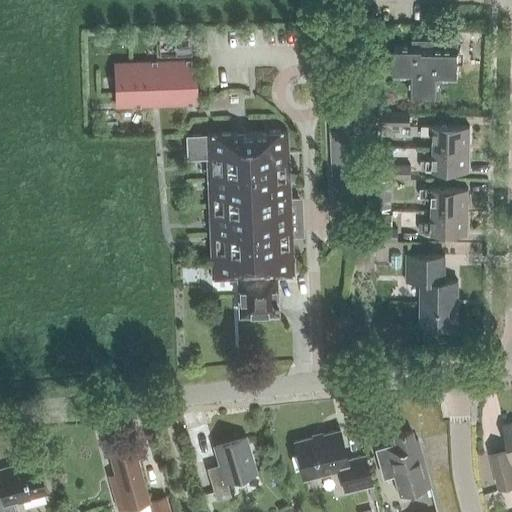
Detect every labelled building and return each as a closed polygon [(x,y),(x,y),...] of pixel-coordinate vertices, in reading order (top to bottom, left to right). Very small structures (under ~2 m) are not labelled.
[(176,53),(177,37),(161,37),(161,53),(176,53)] [(438,78),(457,78),(457,38),(411,37),(411,46),(393,46),(393,75),(408,75),(408,94),(424,94),(424,98),(433,98),(433,94),(438,94),(438,78)] [(196,105),(194,60),(113,63),(115,108),(196,105)] [(409,112),(379,111),(379,125),(409,126),(409,112)] [(356,217),(351,113),(331,114),(336,218),(356,217)] [(432,148),(468,149),(468,127),(432,126),(432,127),(421,127),(421,135),(432,136),(432,148)] [(211,279),(237,278),(239,315),(276,313),(274,275),(292,274),(290,238),(302,237),(300,197),(288,198),(285,132),(203,136),(203,135),(186,136),(188,159),(205,158),(211,279)] [(467,171),(468,149),(432,148),(431,161),(420,161),(420,170),(431,170),(467,171)] [(410,165),(385,164),(385,178),(410,179),(410,165)] [(392,180),(367,179),(366,205),(391,205),(392,180)] [(431,211),(466,212),(467,189),(431,188),(431,189),(419,189),(419,198),(431,198),(431,211)] [(392,211),(363,210),(363,226),(391,226),(392,211)] [(466,233),(466,212),(431,211),(430,223),(419,223),(418,232),(430,232),(430,233),(466,233)] [(397,228),(367,227),(366,241),(396,242),(397,228)] [(456,299),(457,282),(443,281),(443,256),(407,255),(406,281),(422,281),(421,325),(454,326),(455,299),(456,299)] [(511,484),(511,422),(502,425),(508,448),(489,452),(498,488),(511,484)] [(344,491),(371,485),(364,455),(346,460),(339,430),(293,442),(302,479),(338,469),(344,491)] [(383,477),(393,474),(398,494),(429,486),(416,439),(413,439),(411,431),(392,436),(394,444),(375,450),(383,477)] [(215,499),(229,495),(225,480),(253,471),(243,438),(215,446),(222,472),(208,476),(215,499)] [(148,511),(149,509),(147,501),(148,501),(133,447),(108,454),(116,479),(110,481),(118,509),(131,505),(133,511),(148,511)] [(0,495),(0,511),(14,511),(12,502),(45,492),(37,462),(10,469),(10,466),(0,468),(0,494),(0,496),(0,495)] [(148,501),(150,511),(169,511),(166,496),(148,501)]
